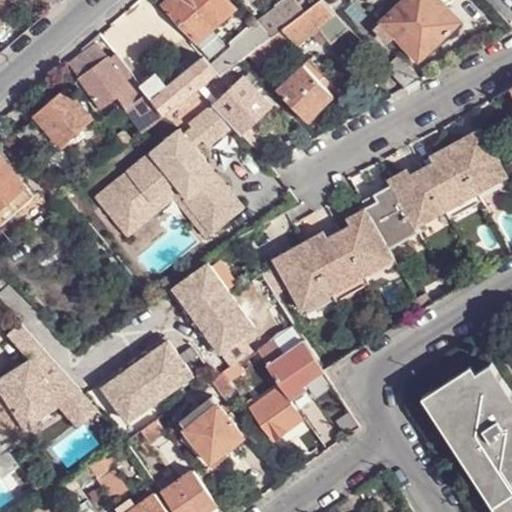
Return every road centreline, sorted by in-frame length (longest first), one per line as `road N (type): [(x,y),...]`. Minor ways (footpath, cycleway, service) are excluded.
road 1 (residential): [(286,183),(511,53)]
road 2 (residential): [(511,283),(374,373),(373,396),(390,435)]
road 3 (residential): [(0,90),(105,0)]
road 4 (residential): [(390,435),(283,511)]
